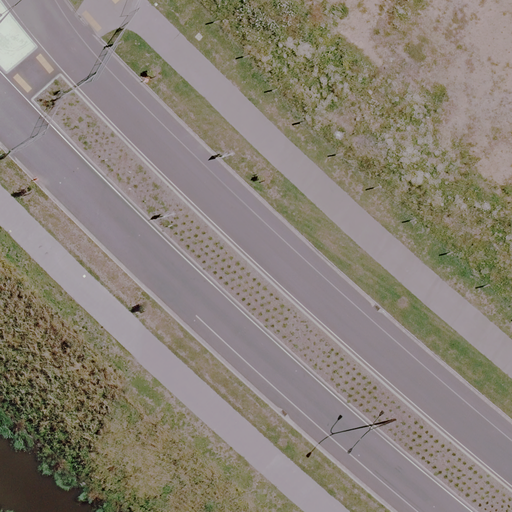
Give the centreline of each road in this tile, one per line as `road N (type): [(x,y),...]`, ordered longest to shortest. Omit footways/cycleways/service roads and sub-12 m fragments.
road 1 (secondary): [(31,0),(168,147),(511,457)]
road 2 (secondary): [(434,511),(188,299),(0,107)]
